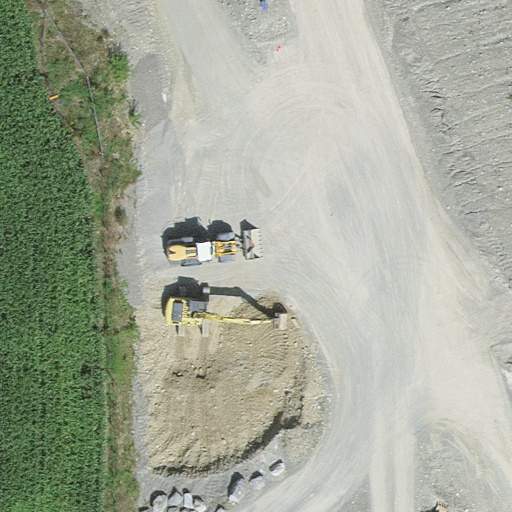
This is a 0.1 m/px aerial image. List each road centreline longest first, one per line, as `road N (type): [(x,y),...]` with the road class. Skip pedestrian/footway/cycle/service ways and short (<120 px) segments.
road 1 (track): [(287,511),(381,372),(229,0)]
road 2 (track): [(381,372),(511,464)]
